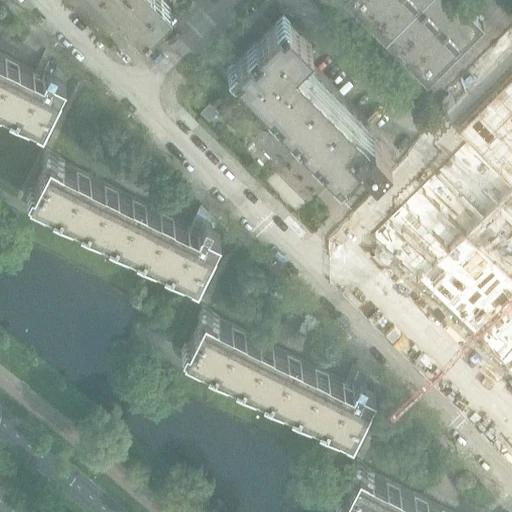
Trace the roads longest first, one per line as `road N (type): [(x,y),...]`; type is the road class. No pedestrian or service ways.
road 1 (residential): [(511,479),(132,92)]
road 2 (primary): [(110,511),(0,417)]
road 3 (residential): [(132,92),(38,0)]
road 4 (residential): [(132,92),(225,0)]
